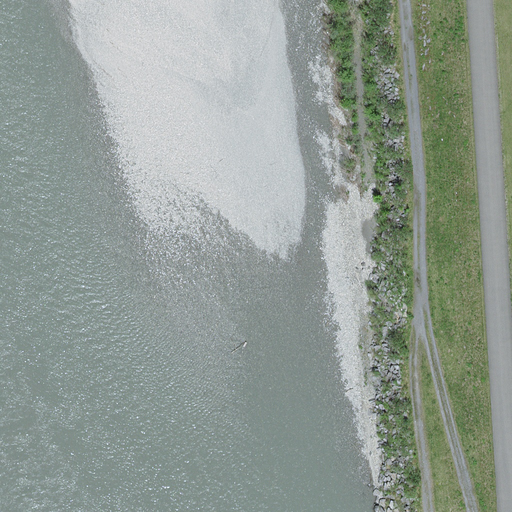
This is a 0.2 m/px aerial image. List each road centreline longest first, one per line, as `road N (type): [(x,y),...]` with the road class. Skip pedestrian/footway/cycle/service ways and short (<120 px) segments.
road 1 (track): [(428,511),(413,376),(419,185),(404,0)]
road 2 (unclassified): [(478,0),(511,505)]
road 3 (track): [(418,303),(472,511)]
